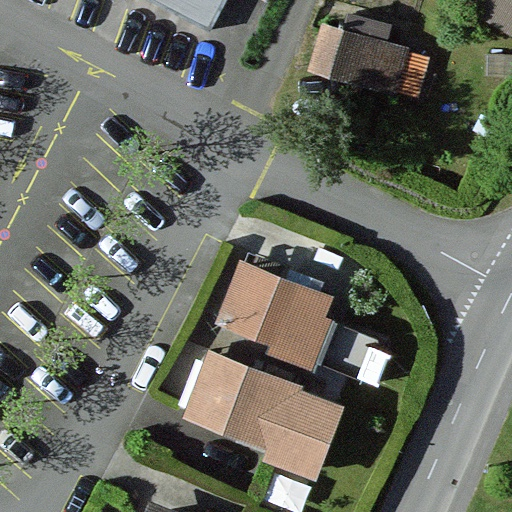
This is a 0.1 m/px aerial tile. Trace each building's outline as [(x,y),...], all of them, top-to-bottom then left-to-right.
[(164,0),(210,24),(222,0),(164,0)] [(511,0),(482,0),(481,3),(511,20),(511,0)] [(410,46),(320,24),(307,75),(397,97),(410,46)] [(219,321),(310,356),(333,299),(242,263),(219,321)] [(290,383),(210,351),(187,409),(183,420),(312,470),(339,402),(290,383)]
